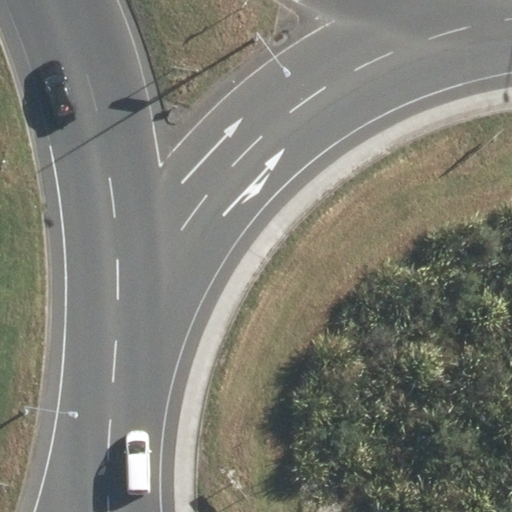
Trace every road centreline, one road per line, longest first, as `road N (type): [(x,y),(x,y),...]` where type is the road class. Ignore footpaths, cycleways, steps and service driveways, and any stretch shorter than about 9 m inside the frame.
road 1 (primary): [(113,303),(194,201),(329,81),(400,49),(511,26)]
road 2 (primary): [(113,303),(57,29),(44,0)]
road 3 (primary): [(97,511),(96,419),(113,303)]
